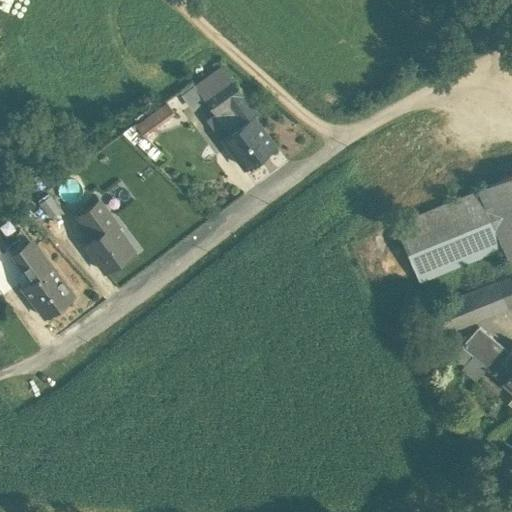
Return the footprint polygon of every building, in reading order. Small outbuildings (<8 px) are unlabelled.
[(231,80),(209,95),(220,110),(241,95),(231,80)] [(274,147),(252,118),(256,115),(241,95),(220,110),(214,114),(229,133),(223,138),(245,168),(274,147)] [(146,134),(180,111),(172,99),(139,122),(146,134)] [(131,127),(123,133),(132,142),(141,136),(131,127)] [(511,173),(477,188),(478,190),(502,246),(511,268),(511,173)] [(478,190),(395,225),(419,281),(502,246),(478,190)] [(98,200),(77,216),(84,225),(105,210),(98,200)] [(105,210),(84,225),(93,237),(84,244),(105,273),(133,251),(117,228),(118,227),(105,210)] [(49,267),(34,246),(16,260),(31,281),(22,287),(45,318),(73,296),(51,266),(49,267)] [(511,274),(497,281),(508,307),(511,305),(511,274)] [(497,281),(461,296),(472,321),(508,307),(497,281)] [(461,296),(433,308),(444,333),(472,321),(461,296)] [(508,351),(478,326),(461,347),(491,372),(508,351)] [(511,345),(508,351),(491,372),(503,381),(502,382),(511,390),(511,345)]
